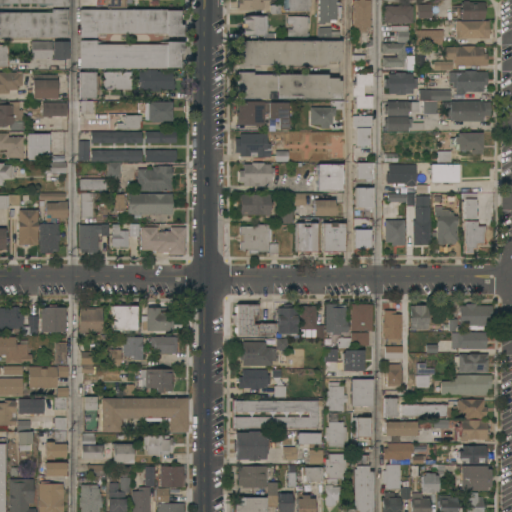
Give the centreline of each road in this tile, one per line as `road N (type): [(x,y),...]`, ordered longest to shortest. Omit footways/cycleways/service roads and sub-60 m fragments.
road 1 (residential): [(511,278),(0,278)]
road 2 (tertiary): [(210,216),(210,0)]
road 3 (tertiary): [(210,482),(210,354)]
